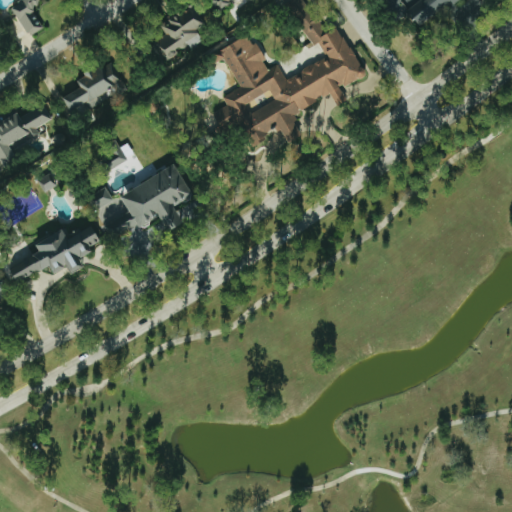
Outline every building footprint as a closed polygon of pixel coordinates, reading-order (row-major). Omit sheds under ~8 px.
[(33,36),(45,28),(33,10),(47,0),(24,0),(25,1),(14,7),(33,36)] [(204,57),(246,34),(266,69),(276,63),(286,79),(326,55),(318,41),(313,44),(282,3),(286,0),(303,0),(328,31),(335,26),(365,73),(339,88),(346,98),(336,105),(329,94),(293,115),(301,135),(287,142),(276,126),(263,134),(265,138),(252,145),(237,122),(223,131),(211,112),(226,103),(223,97),(240,86),(222,57),(208,65),(204,57)] [(165,27),(170,34),(157,44),(170,62),(204,37),(199,31),(209,23),(195,4),(165,27)] [(65,97),(74,114),(125,87),(112,62),(79,79),(83,87),(65,97)] [(0,153),(5,164),(19,157),(16,150),(43,136),(39,127),(54,119),(46,105),(23,116),(21,113),(0,123),(0,153)] [(124,194),(133,213),(113,223),(120,238),(164,216),(171,231),(195,219),(191,212),(184,216),(179,205),(196,196),(180,165),(124,194)] [(58,185),(51,173),(40,180),(47,192),(58,185)] [(101,207),(115,201),(110,188),(95,194),(101,207)] [(13,266),(20,281),(52,266),(56,273),(71,266),(75,273),(87,267),(83,258),(95,253),(92,247),(103,241),(96,226),(70,238),(67,230),(38,244),(42,252),(13,266)]
